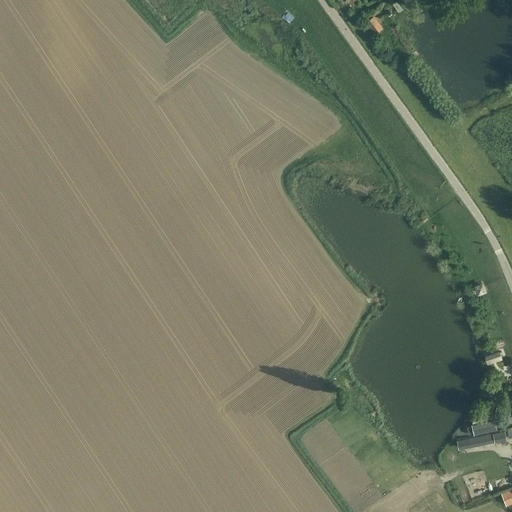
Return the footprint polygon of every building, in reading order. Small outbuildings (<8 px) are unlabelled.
[(366,22),(374,34),(383,28),(374,16),(366,22)] [(475,285),(479,295),(488,291),(484,281),(475,285)] [(499,352),(485,357),(486,361),(501,356),(499,352)] [(471,424),(473,434),(498,429),(494,414),(474,418),(471,424)] [(505,505),(511,502),(511,488),(501,493),(505,505)]
